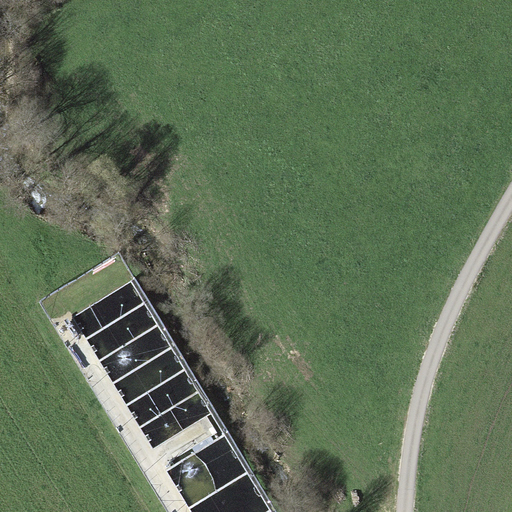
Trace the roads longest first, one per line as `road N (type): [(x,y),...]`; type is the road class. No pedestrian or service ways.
road 1 (unclassified): [(406,511),(431,358),(511,197)]
road 2 (track): [(61,318),(180,511)]
